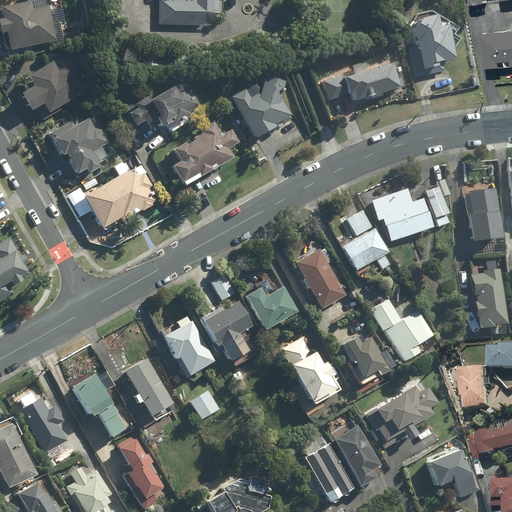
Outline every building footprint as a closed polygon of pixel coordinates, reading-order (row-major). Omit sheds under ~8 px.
[(171,0),(163,0),(158,0),(158,24),(215,25),(215,14),(220,14),(220,0),(171,0)] [(1,7),(3,19),(0,19),(0,22),(2,33),(6,32),(10,50),(55,40),(48,7),(32,10),(30,1),(1,7)] [(418,46),(407,48),(412,77),(431,73),(429,66),(435,65),(434,60),(455,56),(449,24),(439,26),(437,12),(413,17),(418,46)] [(511,31),(488,33),(490,68),(511,66),(511,31)] [(42,120),(91,88),(74,62),(59,71),(53,60),(27,77),(33,86),(21,94),(32,111),(35,109),(42,120)] [(392,61),(322,79),(327,100),(351,93),(353,99),(373,93),(374,97),(381,95),(380,91),(398,86),(392,61)] [(247,89),(232,99),(255,137),(275,125),(273,123),(289,113),(280,99),(285,80),(265,74),(260,92),(252,97),(247,89)] [(151,98),(149,95),(126,107),(140,133),(157,124),(164,135),(193,120),(189,112),(201,106),(190,86),(180,92),(176,85),(151,98)] [(72,118),(48,130),(61,154),(64,153),(75,172),(85,167),(88,172),(100,166),(97,161),(107,156),(103,147),(108,144),(99,127),(94,130),(88,120),(76,126),(72,118)] [(183,185),(234,156),(229,147),(237,142),(230,130),(220,135),(213,122),(200,129),(203,133),(176,148),(182,159),(172,165),(183,185)] [(151,186),(140,165),(84,194),(81,188),(69,195),(79,215),(92,208),(101,227),(120,217),(122,220),(156,202),(149,187),(151,186)] [(96,184),(92,177),(80,183),(84,190),(96,184)] [(446,215),(449,214),(439,185),(424,191),(436,226),(449,222),(446,215)] [(406,187),(370,198),(377,220),(382,219),(388,240),(432,226),(424,198),(411,202),(406,187)] [(463,193),(466,215),(468,215),(472,240),(501,236),(494,189),(463,193)] [(362,208),(345,218),(354,236),(372,226),(362,208)] [(388,251),(374,225),(372,226),(354,236),(340,244),(354,270),(375,258),(381,268),(390,263),(384,253),(388,251)] [(25,253),(20,256),(10,237),(0,242),(0,300),(13,294),(7,282),(10,280),(12,284),(22,279),(20,274),(27,270),(25,266),(31,263),(25,253)] [(324,248),(319,250),(318,249),(295,262),(322,308),(345,295),(325,261),(330,259),(324,248)] [(506,323),(500,268),(481,270),(481,273),(471,274),(475,315),(477,315),(478,327),(490,325),(491,333),(500,332),(499,324),(506,323)] [(225,275),(211,283),(221,300),(235,292),(225,275)] [(259,287),(245,295),(264,330),(295,313),(281,285),(263,294),(259,287)] [(238,299),(203,317),(217,343),(220,341),(231,361),(249,351),(239,332),(252,325),(238,299)] [(369,310),(381,332),(384,331),(400,361),(418,351),(434,342),(417,310),(399,320),(388,300),(369,310)] [(163,336),(176,357),(178,356),(190,374),(214,359),(189,320),(163,336)] [(360,340),(357,335),(341,344),(362,383),(381,373),(378,368),(385,364),(369,335),(360,340)] [(301,337),(281,347),(312,404),(339,389),(331,375),(333,374),(326,361),(322,363),(314,348),(309,351),(301,337)] [(511,345),(506,345),(506,347),(496,347),(496,368),(511,368),(511,345)] [(168,405),(173,402),(148,357),(120,373),(138,405),(143,402),(157,428),(176,418),(168,405)] [(488,366),(464,369),(469,409),(493,406),(488,366)] [(72,386),(88,415),(95,411),(110,437),(125,428),(104,390),(114,384),(107,370),(96,376),(95,373),(72,386)] [(399,390),(401,393),(364,417),(372,429),(375,428),(387,445),(404,434),(407,439),(418,432),(413,425),(432,412),(429,407),(437,402),(427,386),(422,390),(415,380),(399,390)] [(207,390),(188,401),(200,419),(218,408),(207,390)] [(38,397),(18,410),(49,460),(67,449),(63,442),(66,440),(56,424),(63,419),(54,404),(46,409),(38,397)] [(11,422),(0,427),(0,468),(9,487),(36,474),(11,422)] [(372,469),(380,464),(355,423),(331,438),(361,486),(377,477),(372,469)] [(511,430),(498,433),(498,430),(473,436),(479,461),(504,454),(503,450),(511,447),(511,430)] [(127,470),(122,474),(142,509),(156,501),(151,492),(162,486),(149,464),(152,462),(147,453),(144,455),(134,437),(118,446),(127,463),(124,465),(127,470)] [(326,442),(302,456),(329,502),(353,488),(326,442)] [(458,450),(426,462),(434,485),(450,480),(457,498),(476,491),(472,480),(469,482),(458,450)] [(71,476),(62,481),(80,511),(110,511),(105,502),(108,501),(106,497),(110,494),(95,469),(85,475),(80,465),(68,472),(71,476)] [(511,511),(511,475),(497,475),(496,504),(511,504),(511,511)] [(248,511),(249,510),(249,511),(259,511),(267,509),(270,495),(265,494),(268,480),(250,476),(249,480),(239,478),(221,487),(224,492),(208,500),(213,511),(230,511),(239,508),(238,511),(248,511)]
